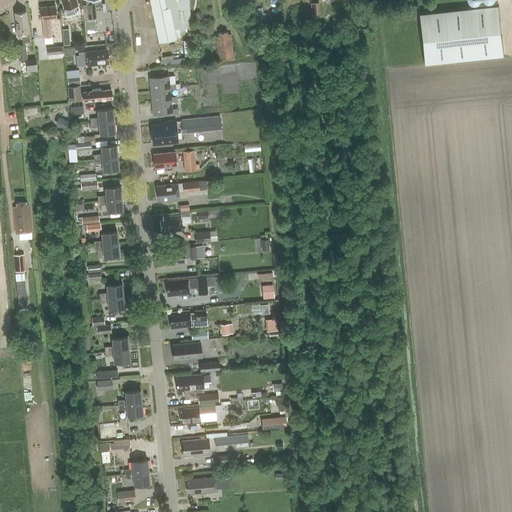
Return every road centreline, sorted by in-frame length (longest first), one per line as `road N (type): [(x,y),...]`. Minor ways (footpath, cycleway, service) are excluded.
road 1 (residential): [(171,511),(120,0)]
road 2 (track): [(0,94),(12,228)]
